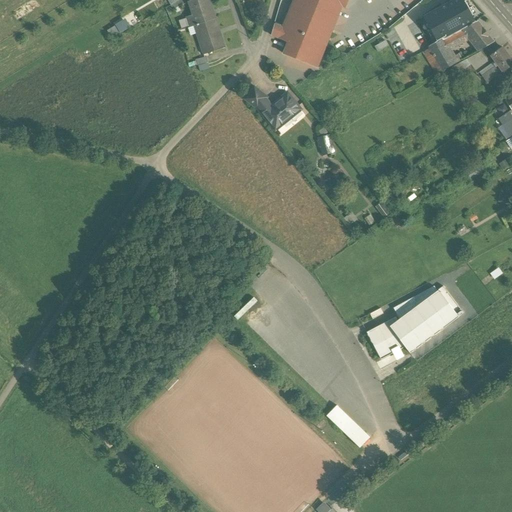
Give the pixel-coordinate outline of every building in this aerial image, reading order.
[(35,0),(32,0),(11,13),(17,21),(40,7),(35,0)] [(178,0),(177,1),(170,5),(173,10),(177,8),(183,4),(180,0),(178,0)] [(207,0),(197,0),(188,3),(192,16),(188,18),(191,28),(196,26),(204,54),(201,55),(201,56),(223,49),(207,0)] [(294,0),(291,9),(290,9),(286,19),(283,28),(281,27),(281,26),(281,27),(275,25),(275,23),(274,24),(273,24),(274,24),(271,35),(270,35),(271,35),(279,38),(279,39),(280,39),(288,42),(284,53),(283,53),(283,54),(284,54),(288,55),(288,56),(295,58),(295,59),(302,61),(302,62),(302,61),(309,64),(308,64),(309,64),(316,67),(317,67),(316,67),(320,57),(321,57),(321,56),(324,47),(325,47),(325,46),(329,37),(329,36),(333,27),(333,26),(337,17),(337,16),(341,7),(341,6),(343,0),(294,0)] [(461,0),(453,0),(422,18),(436,43),(440,40),(441,40),(445,40),(462,30),(475,23),(471,16),(472,15),(465,2),(463,2),(461,0)] [(475,23),(462,30),(466,36),(472,44),(487,36),(477,21),(475,23)] [(114,27),(107,31),(110,36),(117,32),(114,27)] [(462,30),(445,40),(441,40),(440,40),(446,51),(460,43),(459,41),(466,36),(462,30)] [(487,36),(472,44),(477,51),(493,43),(487,36)] [(446,51),(440,40),(436,43),(428,47),(429,49),(439,66),(443,71),(454,65),(451,60),(446,51)] [(439,66),(429,49),(422,53),(433,70),(439,66)] [(511,65),(511,62),(502,49),(491,57),(497,66),(502,72),(511,65)] [(481,51),(467,59),(471,64),(473,67),(486,57),(481,51)] [(461,61),(457,55),(453,58),(451,60),(454,65),(461,61)] [(486,57),(473,67),(475,71),(489,61),(486,57)] [(205,58),(194,61),(195,67),(207,64),(205,58)] [(467,59),(452,67),(458,74),(471,64),(467,59)] [(497,66),(482,77),(487,83),(502,72),(497,66)] [(266,98),(255,88),(245,99),(257,109),(265,100),(266,98)] [(274,104),(271,107),(265,100),(257,108),(272,127),(277,123),(280,126),(300,110),(287,94),(280,100),(279,99),(274,103),(274,104)] [(511,117),(508,112),(497,120),(510,138),(511,136),(511,117)] [(331,137),(319,140),(323,157),(335,154),(331,137)] [(506,159),(499,164),(504,170),(510,165),(506,159)] [(482,172),(477,165),(465,173),(470,180),(482,172)] [(390,214),(381,203),(376,207),(385,218),(390,214)] [(356,219),(352,213),(344,218),(348,225),(356,219)] [(374,222),(370,216),(366,219),(370,225),(374,222)] [(394,309),(399,319),(436,291),(434,287),(394,309)] [(463,313),(443,287),(438,290),(458,317),(463,313)] [(458,317),(438,290),(436,291),(399,319),(397,321),(389,326),(404,347),(409,353),(412,351),(416,349),(416,348),(421,344),(425,342),(430,338),(434,336),(434,335),(439,331),(443,329),(443,328),(458,317)] [(380,308),(371,313),(374,318),(383,312),(380,308)] [(395,317),(366,333),(367,335),(369,339),(370,341),(372,345),(380,360),(394,352),(393,350),(398,348),(399,350),(404,347),(389,326),(397,321),(395,317)] [(369,437),(336,406),(326,416),(359,448),(369,437)] [(335,511),(324,502),(316,511),(317,511),(335,511)]
